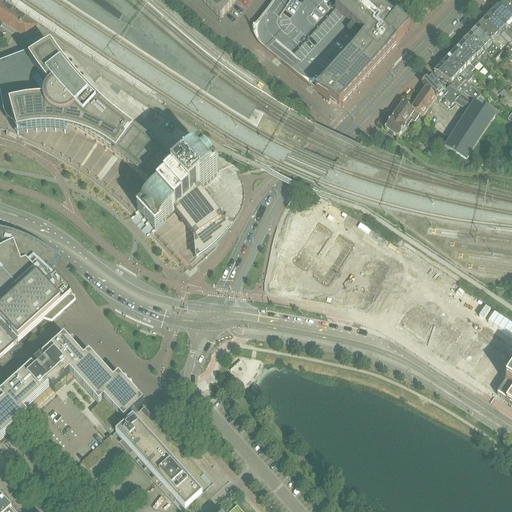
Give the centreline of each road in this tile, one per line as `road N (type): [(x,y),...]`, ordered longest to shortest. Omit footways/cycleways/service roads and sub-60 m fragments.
road 1 (tertiary): [(229,312),(286,190),(476,0)]
road 2 (tertiary): [(511,427),(371,342),(229,312)]
road 3 (tertiary): [(0,222),(42,239),(131,302),(204,325)]
road 4 (tertiary): [(343,124),(262,206),(210,309)]
road 5 (tertiary): [(210,309),(137,290),(22,215)]
road 6 (tertiary): [(462,0),(343,124)]
road 7 (track): [(357,123),(424,162),(511,179)]
road 8 (residential): [(64,320),(144,381),(190,381)]
road 9 (residential): [(343,124),(231,37)]
